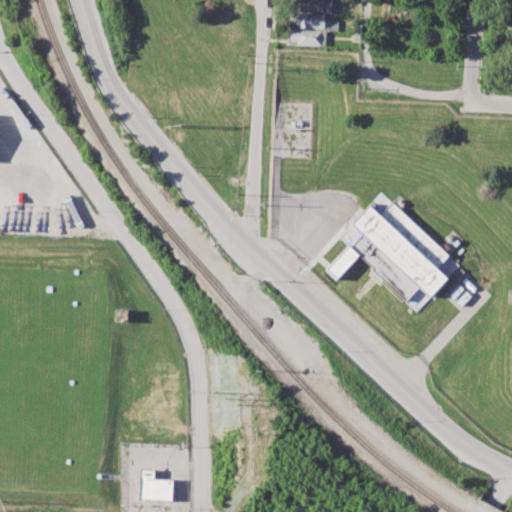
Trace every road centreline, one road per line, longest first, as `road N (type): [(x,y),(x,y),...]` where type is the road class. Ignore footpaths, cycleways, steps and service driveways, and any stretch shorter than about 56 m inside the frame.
road 1 (residential): [(0,47),(24,95),(183,326),(195,355),(200,511)]
road 2 (residential): [(511,470),(454,437),(253,250)]
road 3 (residential): [(77,0),(99,67),(128,114),(253,250)]
road 4 (residential): [(253,250),(265,0)]
road 5 (residential): [(473,90),(418,93),(389,84),(367,63),(367,39)]
